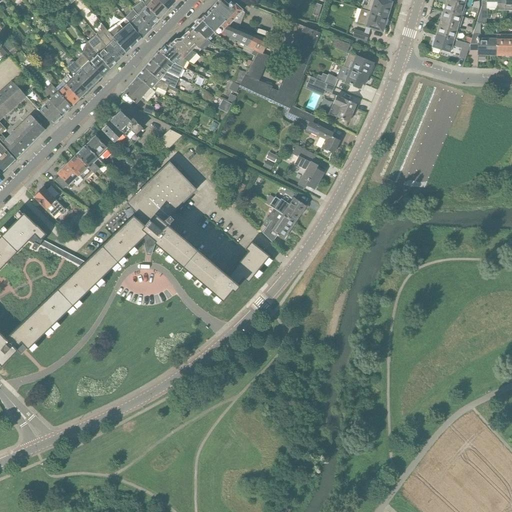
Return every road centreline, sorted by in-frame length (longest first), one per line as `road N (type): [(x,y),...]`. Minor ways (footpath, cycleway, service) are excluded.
road 1 (secondary): [(45,443),(161,387),(262,304),(333,207),(400,59)]
road 2 (residential): [(0,199),(192,0)]
road 3 (unclassified): [(380,511),(454,417),(511,386)]
